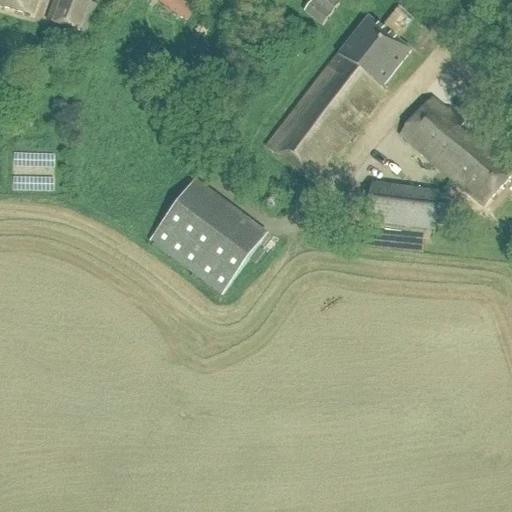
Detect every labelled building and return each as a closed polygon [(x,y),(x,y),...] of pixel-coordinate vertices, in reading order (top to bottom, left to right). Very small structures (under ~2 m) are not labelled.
[(0,0),(0,8),(32,17),(37,0),(0,0)] [(97,7),(80,0),(54,0),(46,22),(86,38),(97,7)] [(332,0),(315,0),(305,14),(322,28),(339,5),(332,0)] [(382,91),(411,53),(370,21),(340,58),(267,150),(313,185),(326,167),(320,162),(327,152),(337,157),(357,132),(348,125),(358,112),(367,118),(386,94),(382,91)] [(433,102),(401,137),(484,209),(511,177),(511,165),(475,135),(468,142),(458,134),(464,125),(449,112),(447,114),(433,102)] [(60,168),(60,154),(18,154),(18,167),(60,168)] [(19,176),(18,190),(59,190),(59,177),(19,176)] [(148,241),(221,295),(267,234),(194,180),(148,241)] [(368,224),(434,233),(439,195),(373,186),(368,224)]
